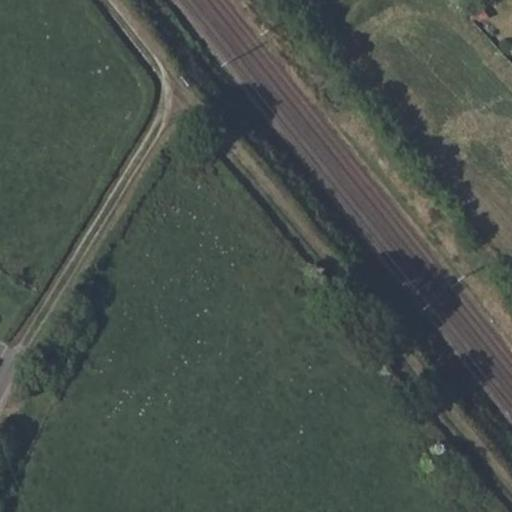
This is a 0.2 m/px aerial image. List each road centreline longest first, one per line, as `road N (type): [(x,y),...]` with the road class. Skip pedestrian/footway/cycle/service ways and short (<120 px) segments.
road 1 (track): [(169,104),(200,120),(511,503)]
road 2 (track): [(169,104),(22,351)]
road 3 (track): [(102,0),(156,68),(169,104)]
